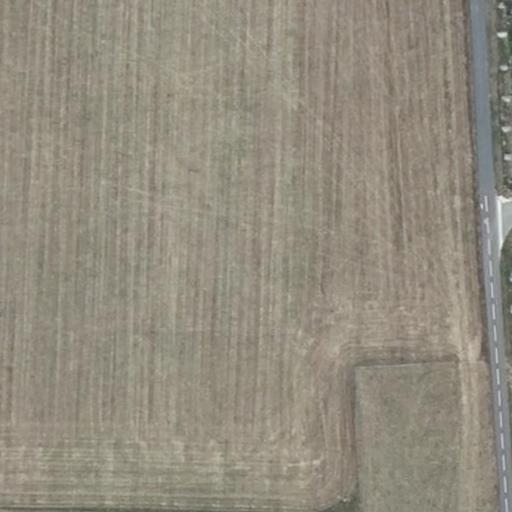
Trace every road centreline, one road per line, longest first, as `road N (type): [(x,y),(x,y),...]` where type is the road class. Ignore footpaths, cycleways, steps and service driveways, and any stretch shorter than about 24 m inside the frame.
road 1 (unclassified): [(493,219),(511,491)]
road 2 (unclassified): [(478,0),(493,219)]
